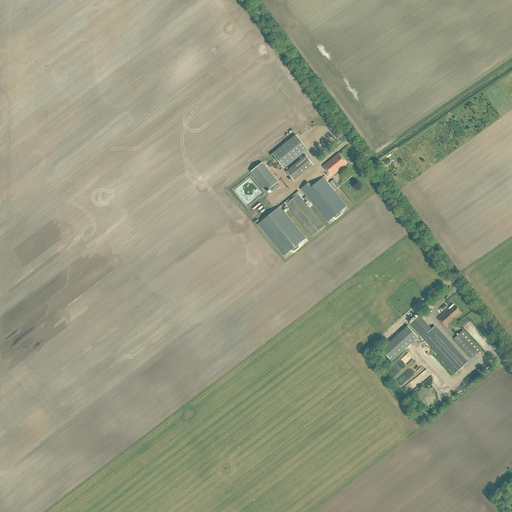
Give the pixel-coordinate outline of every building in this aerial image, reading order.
[(296,135),(272,154),(284,168),(307,149),(296,135)] [(339,154),(323,167),(332,177),(347,164),(339,154)] [(306,156),(286,172),(294,181),(314,165),(306,156)] [(278,182),(263,162),(251,172),(267,191),(278,182)] [(324,225),(305,202),(309,199),(327,221),(346,205),(323,177),(304,193),(307,196),(303,199),(299,194),(300,192),(299,190),(279,207),(259,224),(284,255),(306,237),(282,207),(286,204),(312,236),(324,225)] [(340,186),(334,179),(329,183),(335,190),(340,186)] [(452,322),(462,313),(454,304),(449,308),(450,309),(439,318),(446,327),(449,324),(453,328),(459,324),(456,320),(453,323),(452,322)] [(428,307),(422,312),(426,317),(432,312),(428,307)] [(418,316),(410,324),(455,374),(468,362),(435,326),(431,330),(418,316)] [(392,361),(418,337),(408,326),(382,349),(392,361)] [(407,353),(387,372),(393,378),(413,359),(407,353)] [(423,387),(416,393),(416,401),(421,407),(429,407),(435,402),(436,394),(431,388),(423,387)]
